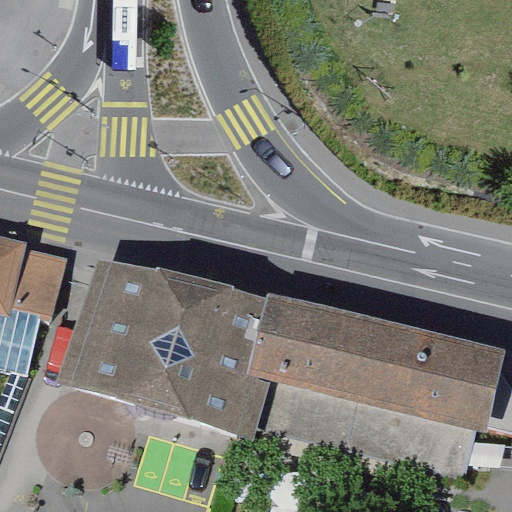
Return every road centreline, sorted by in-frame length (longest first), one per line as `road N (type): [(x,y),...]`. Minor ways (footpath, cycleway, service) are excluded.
road 1 (tertiary): [(511,292),(352,238),(245,122),(205,0)]
road 2 (secondary): [(511,295),(119,216)]
road 3 (tertiary): [(126,0),(119,216)]
road 4 (tertiary): [(104,0),(82,62),(44,105),(0,135)]
road 5 (secondary): [(119,216),(0,189)]
